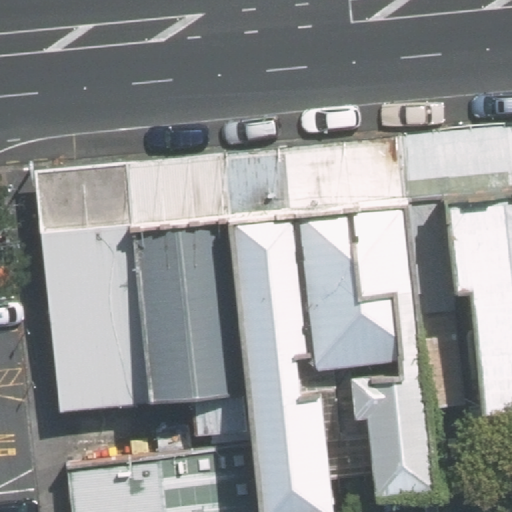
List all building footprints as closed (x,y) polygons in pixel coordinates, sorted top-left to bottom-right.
[(300,204),(430,194),(451,187),(511,181),(511,125),(29,162),(36,223),(125,217),(231,209),(300,204)] [(511,186),(473,190),(486,397),(511,395),(511,186)] [(470,196),(435,201),(450,398),(483,396),(470,196)] [(431,198),(330,207),(344,379),(386,376),(394,467),(452,462),(444,355),(431,198)] [(330,207),(242,212),(255,402),(262,511),(352,511),(344,379),(330,207)] [(242,212),(162,217),(174,397),(174,407),(255,402),(242,212)] [(162,217),(78,223),(90,402),(174,397),(162,217)] [(224,511),(220,444),(88,452),(91,511),(224,511)]
